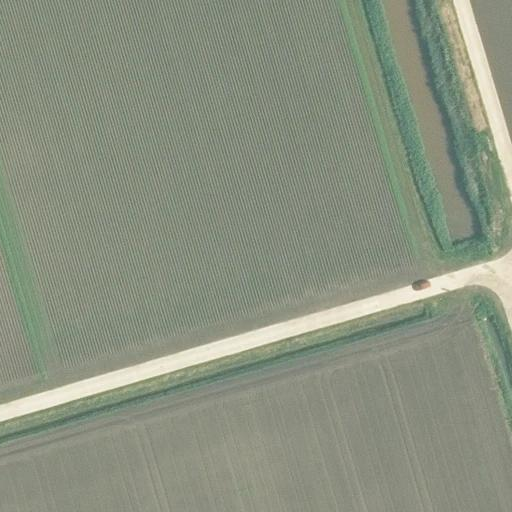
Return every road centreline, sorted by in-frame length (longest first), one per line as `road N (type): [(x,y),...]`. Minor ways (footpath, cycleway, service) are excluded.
road 1 (track): [(511,280),(468,278),(0,413)]
road 2 (track): [(459,0),(511,175)]
